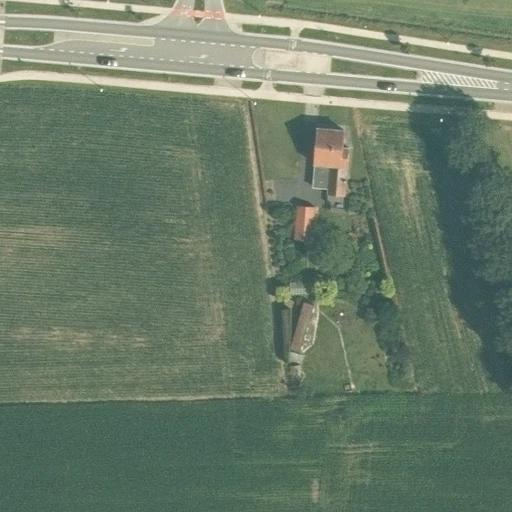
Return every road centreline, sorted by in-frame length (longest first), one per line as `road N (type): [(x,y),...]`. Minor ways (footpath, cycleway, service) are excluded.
road 1 (primary): [(511,78),(313,47),(0,21)]
road 2 (primary): [(0,52),(511,96)]
